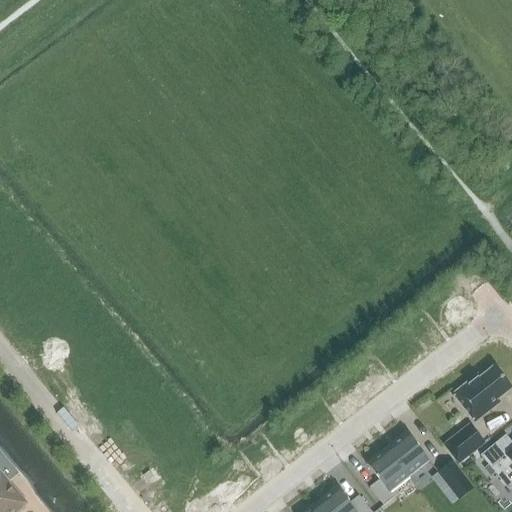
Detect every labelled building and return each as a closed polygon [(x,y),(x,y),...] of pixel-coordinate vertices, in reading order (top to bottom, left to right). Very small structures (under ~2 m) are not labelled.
[(474,425),(500,404),(497,401),(511,390),(495,368),(481,379),(479,376),(452,398),(474,425)] [(454,438),(443,446),(450,455),(457,464),(483,445),(468,427),(454,438)] [(405,434),(385,449),(408,478),(427,462),(405,434)] [(504,437),(485,452),(500,469),(508,463),(511,467),(511,445),(511,446),(504,437)] [(385,449),(366,465),(378,481),(368,489),(383,507),(393,499),(389,493),(408,478),(385,449)] [(0,511),(15,511),(25,504),(6,483),(15,475),(18,478),(19,477),(0,455),(0,511)] [(452,464),(437,475),(457,500),(471,489),(452,464)] [(320,511),(368,511),(358,499),(348,506),(335,490),(316,506),(320,511)]
